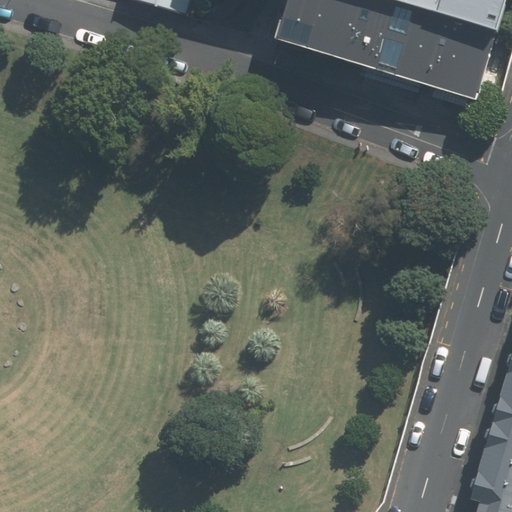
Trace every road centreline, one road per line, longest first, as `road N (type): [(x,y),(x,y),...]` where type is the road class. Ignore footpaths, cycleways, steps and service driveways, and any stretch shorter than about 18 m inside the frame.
road 1 (residential): [(15,0),(195,55),(511,171)]
road 2 (residential): [(417,511),(511,193)]
